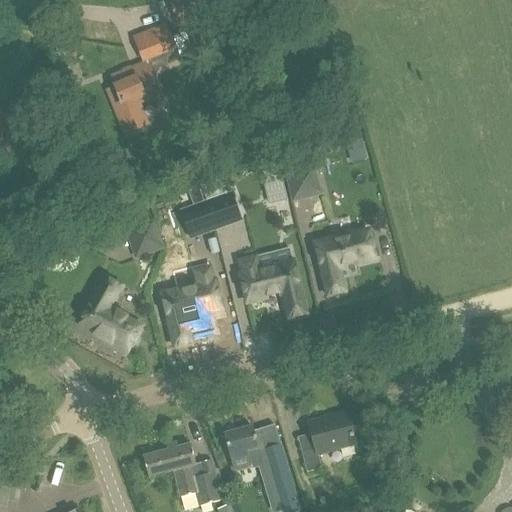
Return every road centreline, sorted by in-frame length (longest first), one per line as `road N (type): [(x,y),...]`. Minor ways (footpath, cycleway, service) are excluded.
road 1 (residential): [(87,414),(446,316)]
road 2 (unclassified): [(87,414),(70,376),(40,346),(0,325)]
